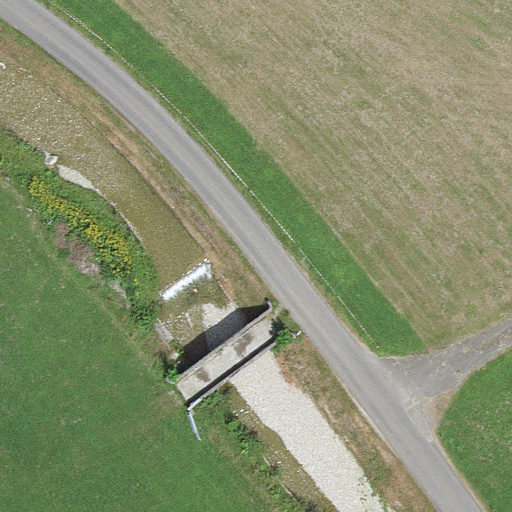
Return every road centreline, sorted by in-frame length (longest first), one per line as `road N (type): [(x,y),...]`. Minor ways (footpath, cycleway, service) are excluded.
road 1 (tertiary): [(462,511),(181,151),(101,73),(3,0)]
road 2 (track): [(302,303),(179,393)]
road 3 (track): [(376,401),(511,335)]
